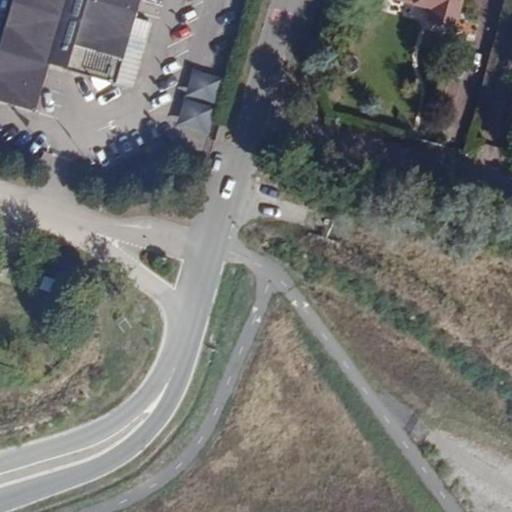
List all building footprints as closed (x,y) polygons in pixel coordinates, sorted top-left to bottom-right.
[(126,31),(132,12),(138,13),(142,0),(12,0),(0,44),(0,103),(35,114),(51,60),(67,64),(92,72),(90,79),(99,93),(131,76),(124,63),(133,33),(126,31)] [(397,0),(429,9),(426,20),(452,28),(460,0),(397,0)] [(133,33),(138,13),(132,12),(126,31),(133,33)] [(90,79),(92,72),(67,64),(65,71),(90,79)] [(193,69),(178,124),(210,133),(225,77),(193,69)] [(63,299),(68,287),(45,279),(41,292),(63,299)]
